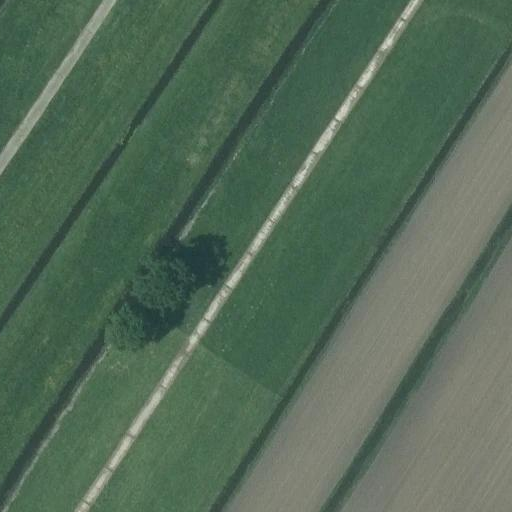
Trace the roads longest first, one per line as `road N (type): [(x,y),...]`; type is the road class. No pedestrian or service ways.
road 1 (track): [(415,0),(79,511)]
road 2 (track): [(113,0),(0,167)]
